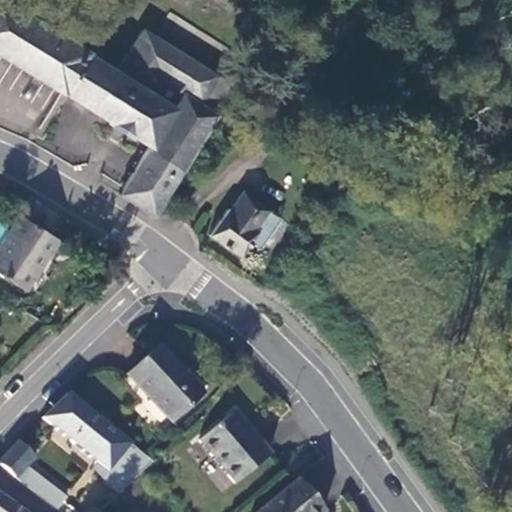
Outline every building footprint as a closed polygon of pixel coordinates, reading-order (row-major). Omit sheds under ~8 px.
[(60,92),(84,52),(0,0),(0,54),(54,88),(60,92)] [(197,0),(194,5),(237,31),(252,5),(243,0),(197,0)] [(115,71),(84,52),(60,92),(62,93),(63,91),(111,121),(110,124),(129,136),(130,134),(147,144),(120,189),(134,198),(132,202),(153,216),(192,155),(218,114),(213,111),(200,103),(218,75),(142,29),(115,71)] [(134,198),(120,189),(117,193),(123,197),(126,199),(132,202),(134,198)] [(260,250),(282,220),(244,192),(231,210),(228,209),(210,235),(239,255),(249,242),(260,250)] [(114,197),(130,207),(132,202),(126,199),(123,197),(117,193),(114,197)] [(130,207),(152,219),(153,216),(132,202),(130,207)] [(55,238),(17,215),(0,241),(0,272),(23,288),(55,238)] [(202,393),(158,346),(127,376),(170,423),(202,393)] [(73,385),(41,416),(119,494),(151,463),(73,385)] [(233,485),(269,455),(254,438),(251,440),(229,416),(197,444),(233,485)] [(20,444),(1,464),(19,481),(55,511),(58,511),(64,507),(70,511),(85,511),(91,504),(62,480),(60,483),(35,460),(36,459),(20,444)] [(140,474),(112,502),(121,511),(160,511),(168,505),(157,492),(140,474)] [(326,511),(299,480),(261,511),(326,511)] [(0,511),(22,511),(0,496),(0,511)]
